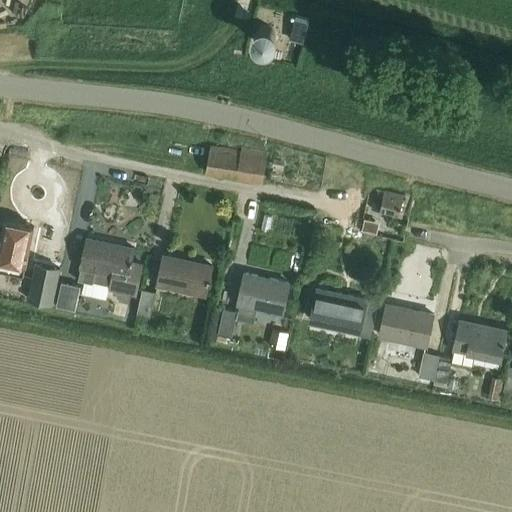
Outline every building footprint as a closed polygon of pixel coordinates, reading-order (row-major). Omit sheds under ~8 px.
[(306,43),(311,25),(298,21),(293,40),(306,43)] [(268,49),(272,48),(275,46),(277,44),(279,41),(280,37),(280,33),(278,30),(276,27),(274,25),(270,23),(267,23),(263,23),(260,25),(257,27),(255,30),(254,33),(253,37),(254,40),(256,44),(258,46),(261,48),(265,49),(268,49)] [(242,151),(211,146),(207,173),(264,181),(269,152),(242,148),(242,151)] [(400,215),(404,195),(377,189),(372,209),(400,215)] [(364,224),(363,230),(374,232),(375,227),(376,220),(366,218),(364,224)] [(0,270),(24,275),(33,226),(4,221),(0,239),(0,270)] [(139,296),(145,264),(132,261),(135,247),(87,237),(81,268),(82,268),(79,280),(94,283),(94,281),(111,285),(110,290),(139,296)] [(207,295),(213,265),(164,254),(157,284),(207,295)] [(54,304),(61,267),(36,263),(29,299),(54,304)] [(284,314),(291,282),(246,272),(239,304),(284,314)] [(77,310),(83,286),(63,282),(58,305),(77,310)] [(151,315),(156,292),(143,289),(139,313),(151,315)] [(372,338),(379,301),(319,289),(313,319),(360,329),(358,335),(372,338)] [(426,346),(433,314),(387,305),(380,336),(426,346)] [(215,307),(211,324),(221,326),(224,309),(215,307)] [(234,334),(238,311),(224,308),(224,309),(221,326),(219,332),(234,334)] [(502,358),(508,329),(461,319),(453,358),(440,355),(435,379),(448,382),(452,363),(473,367),(476,353),(502,358)] [(424,351),(419,376),(434,379),(435,379),(440,355),(439,355),(424,351)]
